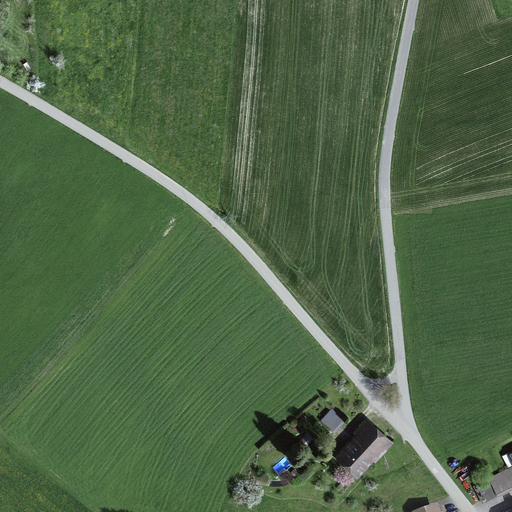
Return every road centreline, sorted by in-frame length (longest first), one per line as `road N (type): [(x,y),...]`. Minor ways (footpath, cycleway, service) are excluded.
road 1 (unclassified): [(410,440),(195,203),(0,82)]
road 2 (residential): [(410,440),(384,174),(413,0)]
